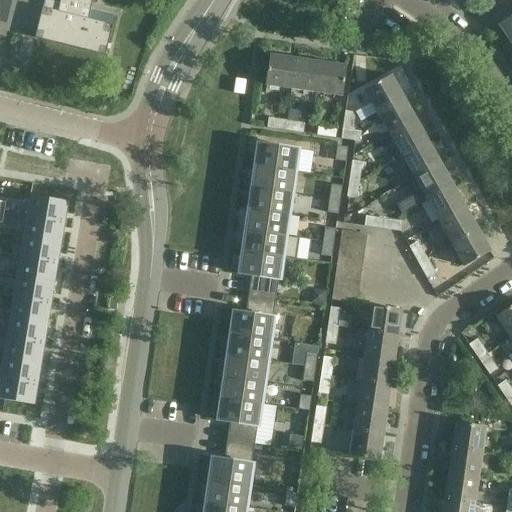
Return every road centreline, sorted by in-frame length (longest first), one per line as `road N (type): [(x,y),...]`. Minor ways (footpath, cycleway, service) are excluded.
road 1 (residential): [(119,474),(149,277),(146,139)]
road 2 (residential): [(46,462),(96,174)]
road 3 (residential): [(511,266),(431,331),(402,511)]
road 4 (residential): [(405,0),(459,41),(511,112)]
road 5 (residential): [(146,139),(171,66),(213,0)]
road 6 (residential): [(146,139),(0,107)]
